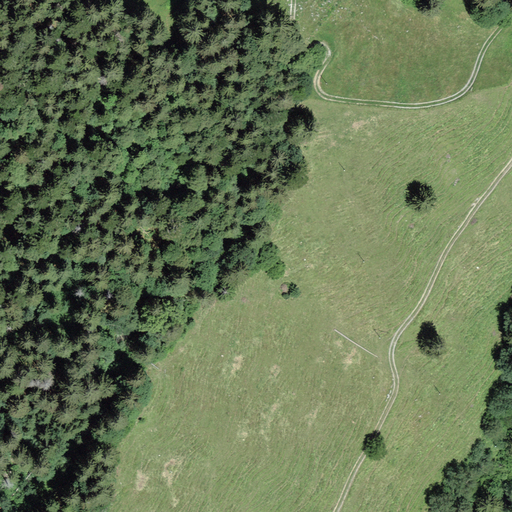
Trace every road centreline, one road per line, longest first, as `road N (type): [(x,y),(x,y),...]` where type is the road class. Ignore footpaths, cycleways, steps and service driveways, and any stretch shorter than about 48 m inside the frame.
road 1 (track): [(511,18),(487,45),(472,85),(427,108),(330,99),(315,87),(330,61),(330,49),(318,42),(295,63),(274,57),(271,35),(293,0)]
road 2 (track): [(336,511),(394,399),(392,351),(401,327),(511,163)]
